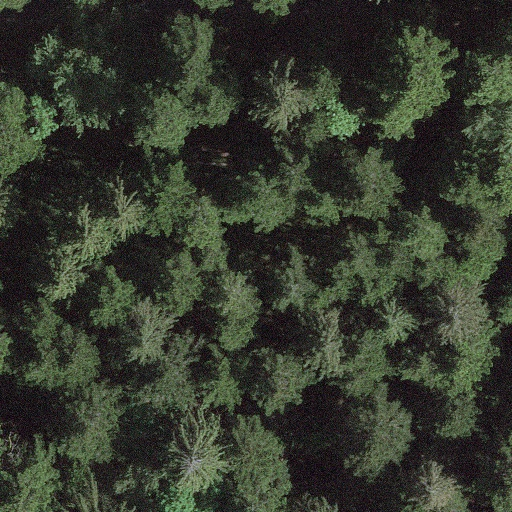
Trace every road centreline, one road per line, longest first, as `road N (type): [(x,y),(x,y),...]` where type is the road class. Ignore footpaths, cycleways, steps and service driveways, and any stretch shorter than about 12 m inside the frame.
road 1 (track): [(0,118),(356,113),(430,104),(511,66)]
road 2 (unclassified): [(0,9),(162,0)]
